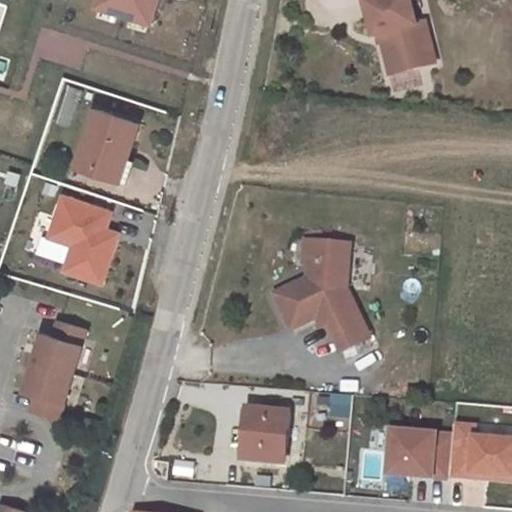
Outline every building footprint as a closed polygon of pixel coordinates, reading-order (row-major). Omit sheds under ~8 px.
[(159,0),(100,0),(98,7),(153,24),(159,0)] [(207,24),(213,0),(181,0),(178,16),(207,24)] [(398,0),(352,0),(362,40),(370,38),(377,66),(393,62),(396,74),(425,66),(414,25),(406,28),(398,0)] [(393,62),(377,66),(380,78),(396,74),(393,62)] [(137,123),(95,110),(78,163),(120,176),(137,123)] [(112,214),(64,198),(51,238),(75,246),(66,271),(103,283),(116,242),(104,238),(107,231),(112,214)] [(119,235),(107,231),(104,238),(116,242),(119,235)] [(350,245),(306,241),(304,263),(309,264),(314,264),(313,277),(308,279),(275,295),(291,330),(323,315),(340,352),(369,339),(346,289),(350,245)] [(89,330),(61,321),(56,337),(44,333),(35,360),(75,372),(89,330)] [(60,419),(75,372),(35,360),(25,392),(37,395),(32,411),(60,419)] [(288,411),(248,408),(243,458),(284,462),(288,411)] [(480,424),(457,422),(453,480),(511,484),(511,437),(479,435),(480,424)] [(454,436),(393,431),(390,469),(433,473),(433,478),(450,479),(454,436)] [(433,473),(390,469),(389,475),(433,478),(433,473)]
